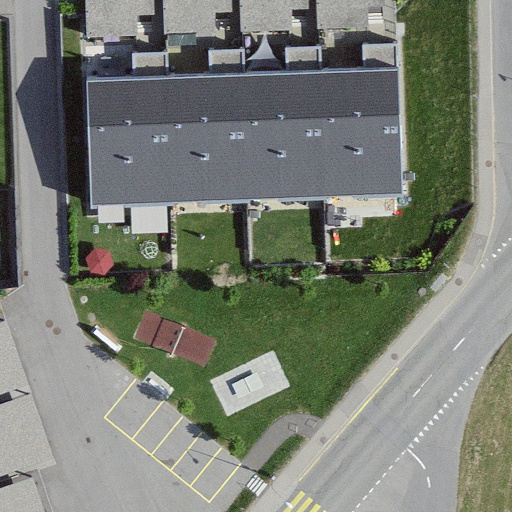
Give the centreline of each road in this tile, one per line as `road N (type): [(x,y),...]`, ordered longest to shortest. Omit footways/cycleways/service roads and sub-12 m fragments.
road 1 (residential): [(35,0),(43,298),(120,511)]
road 2 (tertiary): [(511,280),(386,426)]
